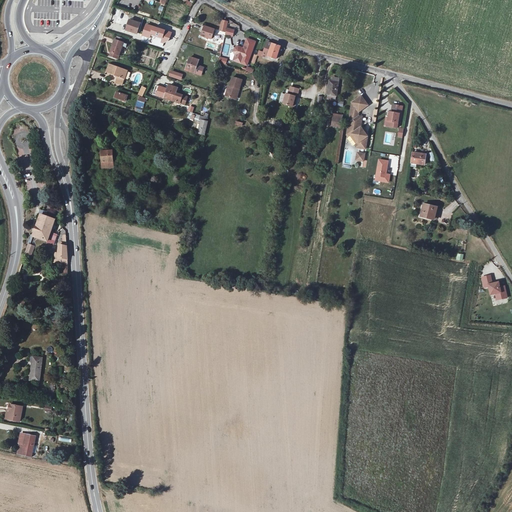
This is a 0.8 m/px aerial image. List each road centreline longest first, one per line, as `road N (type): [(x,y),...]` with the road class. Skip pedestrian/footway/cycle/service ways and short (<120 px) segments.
road 1 (secondary): [(98,511),(66,188)]
road 2 (unclassified): [(388,74),(511,277)]
road 3 (unclassified): [(207,0),(291,47),(388,74)]
road 4 (primary): [(0,308),(16,256),(9,184)]
road 5 (unclassified): [(388,74),(511,104)]
